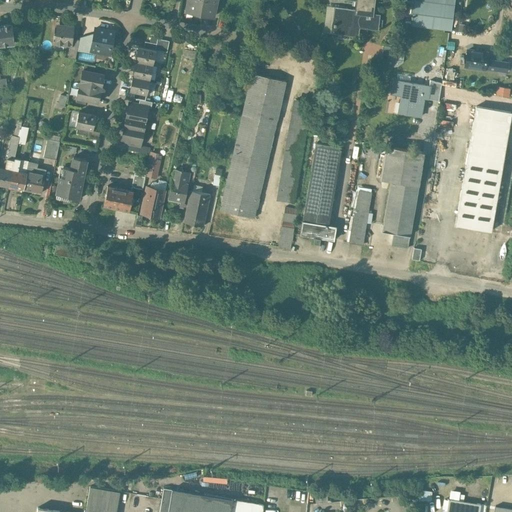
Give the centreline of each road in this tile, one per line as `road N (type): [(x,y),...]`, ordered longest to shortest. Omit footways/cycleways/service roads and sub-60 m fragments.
road 1 (residential): [(87,230),(202,240),(511,293)]
road 2 (residential): [(87,230),(132,19)]
road 3 (residential): [(0,7),(132,19)]
